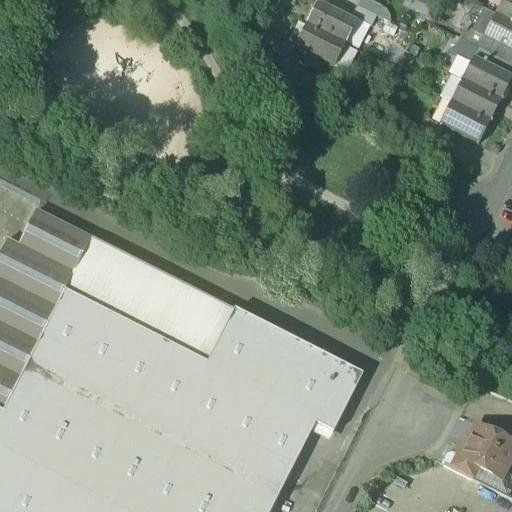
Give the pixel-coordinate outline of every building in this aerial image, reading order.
[(380,10),(361,0),(356,10),(375,20),(380,10)] [(511,0),(503,0),(494,19),(511,28),(511,0)] [(355,26),(316,6),(305,28),(344,48),(355,26)] [(375,20),(356,10),(351,20),(370,30),(375,20)] [(511,28),(494,19),(483,41),(511,56),(511,28)] [(344,48),(305,28),(294,50),(298,53),(318,63),(333,70),(344,48)] [(511,56),(483,41),(477,52),(493,60),(511,69),(511,56)] [(477,52),(461,44),(455,56),(457,56),(455,59),(459,61),(470,67),(472,63),(487,70),(493,60),(477,52)] [(318,63),(298,53),(293,63),(313,73),(318,63)] [(511,70),(511,69),(493,60),(487,70),(507,80),(511,70)] [(470,67),(459,61),(450,80),(461,85),(470,67)] [(487,70),(472,63),(470,67),(461,85),(500,105),(511,83),(507,80),(487,70)] [(500,105),(461,85),(450,106),(489,126),(500,105)] [(489,126),(450,106),(439,128),(444,131),(478,148),(489,126)] [(439,128),(423,121),(418,132),(438,142),(444,131),(439,128)] [(472,159),(451,148),(445,158),(466,169),(472,159)] [(35,214),(18,249),(7,244),(0,257),(0,511),(269,511),(313,427),(330,436),(358,381),(233,317),(234,316),(35,214)] [(501,445),(474,431),(461,456),(458,455),(454,461),(477,472),(499,484),(511,460),(497,453),(501,445)] [(477,472),(454,461),(449,472),(471,483),(477,472)]
